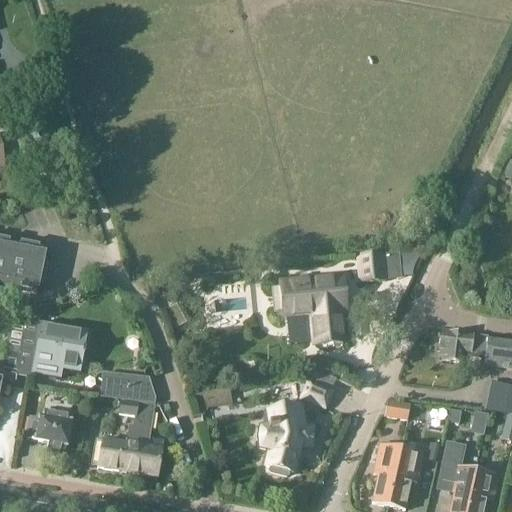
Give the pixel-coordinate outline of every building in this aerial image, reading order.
[(0,290),(36,297),(46,248),(0,239),(0,290)] [(401,281),(398,255),(357,259),(359,282),(384,280),(384,282),(401,281)] [(281,283),(281,288),(271,289),(273,314),(283,313),(284,317),(324,313),(325,316),(343,315),(339,278),(281,283)] [(185,325),(175,306),(163,313),(174,331),(185,325)] [(29,376),(37,324),(24,322),(16,374),(29,376)] [(38,325),(30,376),(58,380),(59,381),(61,370),(79,372),(85,333),(38,325)] [(511,342),(480,339),(439,333),(437,352),(442,352),(440,363),(465,366),(466,356),(485,357),(484,369),(511,372),(511,342)] [(99,400),(154,407),(154,401),(148,381),(102,375),(99,400)] [(325,413),(334,393),(307,381),(298,401),(325,413)] [(505,397),(486,393),(483,412),(511,416),(511,389),(507,388),(505,397)] [(197,415),(207,413),(204,394),(192,396),(197,415)] [(118,403),(117,417),(133,419),(135,420),(137,406),(118,403)] [(410,407),(387,403),(384,420),(407,424),(410,407)] [(138,405),(137,406),(135,420),(133,419),(132,428),(140,429),(137,441),(139,441),(134,465),(128,464),(126,474),(156,478),(160,451),(162,451),(163,442),(150,440),(154,407),(138,405)] [(288,479),(289,477),(294,478),(296,472),(299,463),(296,463),(299,453),(314,454),(315,443),(314,443),(314,428),(306,428),(303,407),(302,407),(302,406),(264,413),(267,427),(257,429),(255,441),(256,454),(266,456),(262,470),(268,472),(267,474),(269,476),(286,481),(288,479)] [(29,420),(26,440),(46,443),(45,452),(63,455),(69,417),(43,413),(42,422),(29,420)] [(448,425),(458,426),(460,415),(450,413),(448,425)] [(511,418),(506,417),(502,435),(511,437),(511,418)] [(101,441),(96,469),(126,474),(128,464),(134,465),(139,441),(137,441),(140,429),(132,428),(128,427),(125,445),(101,441)] [(447,511),(465,511),(474,473),(452,469),(457,446),(444,443),(434,492),(451,495),(447,511)] [(429,446),(425,463),(437,466),(441,449),(429,446)] [(371,505),(387,509),(401,452),(378,447),(372,476),(377,477),(371,505)] [(421,456),(401,452),(387,509),(402,511),(404,511),(410,484),(415,485),(421,456)] [(495,477),(474,473),(465,511),(482,511),(485,497),(492,498),(495,477)]
